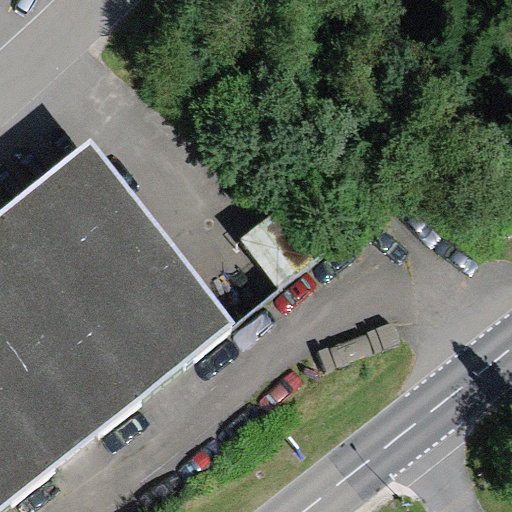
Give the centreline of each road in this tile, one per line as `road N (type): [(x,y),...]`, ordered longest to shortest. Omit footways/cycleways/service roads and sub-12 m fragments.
road 1 (secondary): [(304,511),(511,348)]
road 2 (unclassified): [(96,0),(0,80)]
